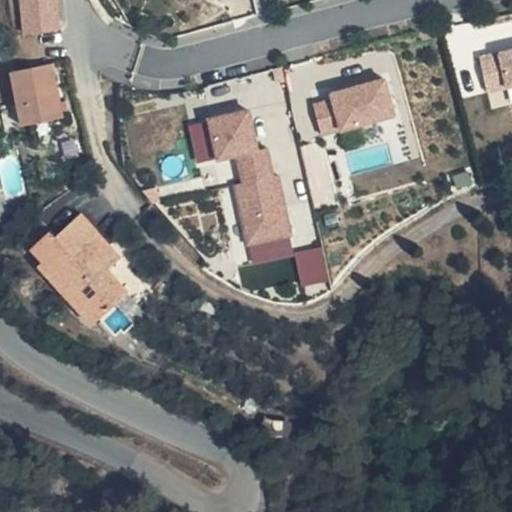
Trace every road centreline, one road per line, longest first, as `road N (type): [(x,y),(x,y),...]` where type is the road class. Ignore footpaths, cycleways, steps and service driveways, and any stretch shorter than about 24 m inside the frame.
road 1 (residential): [(0,405),(212,504),(231,502),(242,490),(232,456),(46,370),(0,328)]
road 2 (unknown): [(124,56),(127,96),(159,168),(234,246),(291,277),(344,276),(385,255),(481,176),(511,163)]
